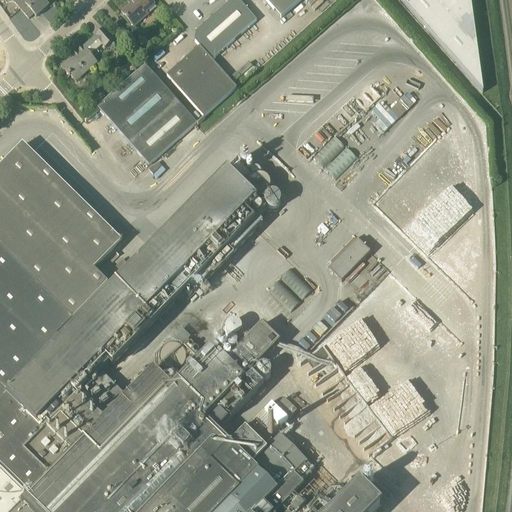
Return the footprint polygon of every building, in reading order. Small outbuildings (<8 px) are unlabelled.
[(15,0),(13,2),(20,10),(28,20),(34,15),(36,18),(48,7),(41,0),(30,0),(25,5),(21,0),(15,0)] [(122,14),(134,28),(149,14),(147,12),(155,6),(149,0),(132,0),(128,4),(130,6),(122,14)] [(199,48),(211,62),(256,22),(237,0),(232,0),(195,34),(194,43),(199,48)] [(264,0),(281,19),(302,0),(264,0)] [(470,0),(399,0),(483,94),(470,0)] [(104,30),(72,58),(61,68),(70,78),(71,77),(76,83),(97,64),(90,56),(102,46),(105,49),(114,41),(104,30)] [(136,52),(141,48),(132,38),(127,42),(136,52)] [(236,90),(211,62),(199,48),(166,77),(203,119),(236,90)] [(233,84),(254,69),(250,64),(229,79),(233,84)] [(97,109),(123,138),(149,167),(197,125),(145,66),(97,109)] [(344,148),(335,139),(314,160),(323,169),(344,148)] [(266,211),(228,173),(206,195),(203,193),(170,227),(172,229),(138,264),(136,262),(126,272),(128,274),(121,281),(119,279),(109,289),(93,273),(122,244),(23,146),(0,169),(0,511),(279,511),(304,486),(301,483),(314,470),(280,437),(279,438),(275,434),(275,433),(274,431),(273,430),(272,429),(270,429),(269,429),(268,430),(267,432),(267,433),(267,435),(268,436),(270,437),(271,437),(276,441),(266,450),(265,449),(272,442),(251,422),(245,429),(229,445),(217,433),(257,393),(244,380),(257,367),(240,350),(227,363),(211,348),(172,388),(153,370),(126,398),(100,373),(109,364),(112,367),(189,289),(195,294),(263,225),(257,219),(266,211)] [(335,181),(356,159),(346,150),(326,172),(335,181)] [(240,161),(240,163),(240,164),(240,165),(241,166),(242,166),(243,167),(244,167),(245,167),(246,167),(247,166),(248,166),(248,165),(249,164),(249,162),(249,161),(248,160),(247,160),(246,159),(245,158),(244,158),(243,159),(242,159),(241,160),(240,161)] [(251,173),(251,174),(251,175),(252,176),(252,177),(253,178),(254,178),(256,179),(257,178),(258,178),(259,177),(260,176),(260,175),(260,174),(260,172),(260,171),(259,171),(258,170),(257,169),(255,169),(254,170),(253,170),(252,171),(251,173)] [(256,180),(250,186),(250,188),(250,190),(251,193),(252,195),(254,196),(257,198),(259,198),(262,198),(264,197),(266,196),(267,195),(269,193),(270,190),(270,187),(269,185),(268,183),(267,181),(266,180),(264,179),(263,179),(261,178),(260,178),(258,178),(256,179),(255,180),(256,180)] [(264,201),(264,203),(264,205),(265,207),(266,208),(268,210),(270,211),(272,211),(274,211),(275,211),(277,210),(279,208),(280,207),(280,205),(281,202),(280,200),(279,198),(278,197),(276,196),(274,195),(271,195),(269,195),(267,196),(265,198),(264,201)] [(329,271),(342,283),(370,254),(358,242),(356,243),(353,241),(330,265),(332,267),(329,271)] [(304,300),(312,292),(290,270),(282,279),(304,300)] [(292,312),(301,304),(279,282),(270,291),(292,312)] [(334,310),(321,323),(329,331),(342,318),(334,310)] [(365,336),(349,319),(344,324),(360,341),(365,336)] [(317,344),(324,337),(315,329),(309,335),(317,344)] [(314,347),(306,339),(299,346),(307,353),(314,347)] [(235,343),(233,342),(232,342),(230,343),(229,343),(228,345),(227,346),(227,347),(227,348),(228,350),(228,351),(230,352),(231,352),(232,352),(233,352),(234,352),(235,351),(236,351),(237,350),(237,348),(237,347),(237,346),(237,345),(236,344),(235,343)] [(177,346),(175,345),(173,345),(172,345),(170,346),(168,346),(166,347),(165,348),(164,349),(162,351),(161,352),(161,354),(160,356),(160,358),(161,360),(162,363),(162,365),(163,366),(165,367),(166,368),(167,369),(169,370),(170,370),(172,370),(175,370),(178,369),(180,368),(182,366),(183,365),(184,363),(185,362),(185,360),(186,359),(186,357),(185,355),(185,354),(184,351),(182,349),(180,348),(179,347),(177,346)] [(266,369),(264,368),(262,368),(260,369),(259,370),(257,371),(257,373),(256,375),(256,376),(257,378),(258,379),(259,380),(261,381),(263,381),(264,381),(266,381),(267,380),(268,379),(269,378),(269,376),(270,374),(269,373),(269,371),(268,370),(266,369)] [(173,385),(178,380),(173,375),(168,380),(173,385)] [(284,399),(276,408),(289,420),(297,411),(284,399)] [(361,485),(369,493),(377,486),(369,477),(361,485)] [(376,511),(381,507),(359,485),(331,511),(376,511)]
